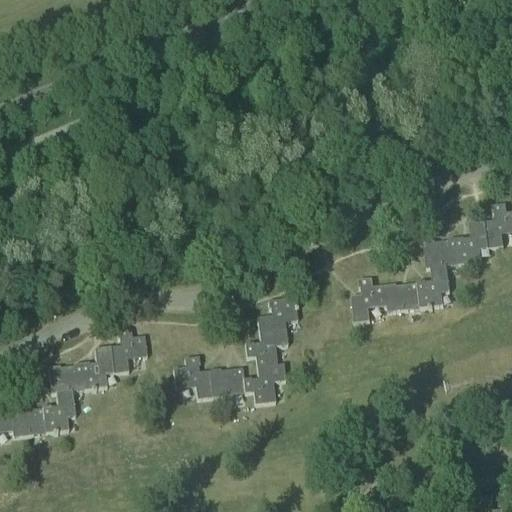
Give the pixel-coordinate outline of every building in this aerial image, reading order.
[(494,225),(483,227),(487,253),(502,251),(501,239),(511,237),(511,216),(506,217),(505,208),(490,210),(491,218),(493,218),(494,225)] [(462,242),(455,243),(458,270),(466,269),(466,270),(470,270),(470,268),(481,267),(479,254),(487,253),(483,227),(468,228),(470,243),(463,244),(462,242)] [(425,274),(430,273),(446,271),(458,270),(455,243),(447,244),(447,246),(434,248),(434,245),(422,247),(425,274)] [(416,287),(416,288),(419,313),(428,312),(428,314),(432,313),(431,312),(442,310),(441,298),(449,297),(446,271),(430,273),(431,287),(424,288),(424,286),(416,287)] [(386,311),(384,291),(372,292),(371,283),(357,285),(358,293),(360,293),(361,300),(349,301),(352,321),(353,328),(369,326),(367,313),(386,311)] [(395,289),(384,291),(386,311),(387,317),(419,313),(416,288),(395,291),(395,289)] [(256,323),(258,338),(285,335),(284,327),(296,325),(296,322),(294,302),(267,306),(268,314),(270,314),(271,321),(256,323)] [(120,351),(109,352),(112,378),(128,377),(126,364),(146,361),(144,341),(131,342),(130,334),(116,336),(117,344),(119,343),(120,351)] [(254,362),(256,373),(276,370),(274,352),(287,350),(285,335),(258,338),(259,349),(252,350),(252,348),(244,349),(246,363),(254,362)] [(88,367),(80,368),(83,395),(91,394),(91,396),(95,395),(95,393),(106,392),(104,379),(112,378),(109,352),(93,354),(95,369),(88,370),(88,367)] [(196,404),(212,402),(209,376),(197,377),(197,370),(199,370),(198,361),(183,363),(185,372),(174,373),(176,393),(194,392),(196,404)] [(50,399),(55,399),(71,396),(83,395),(80,368),(72,369),(73,371),(59,373),(59,371),(47,372),(50,399)] [(243,384),(245,398),(252,397),(254,410),(274,407),(272,387),(284,386),(282,370),(276,370),(256,373),(257,384),(250,385),(250,383),(243,384)] [(212,402),(245,398),(243,384),(241,373),(220,376),(220,374),(209,376),(212,402)] [(41,412),(41,413),(44,438),(53,437),(53,439),(57,439),(57,437),(67,436),(66,423),(74,422),(71,396),(55,399),(57,412),(49,413),(49,411),(41,412)] [(20,414),(9,416),(11,436),(12,442),(44,438),(41,413),(21,416),(20,414)] [(0,437),(11,436),(9,416),(0,416),(0,437)] [(490,511),(490,508),(492,508),(491,499),(477,500),(478,509),(465,510),(465,511),(490,511)]
